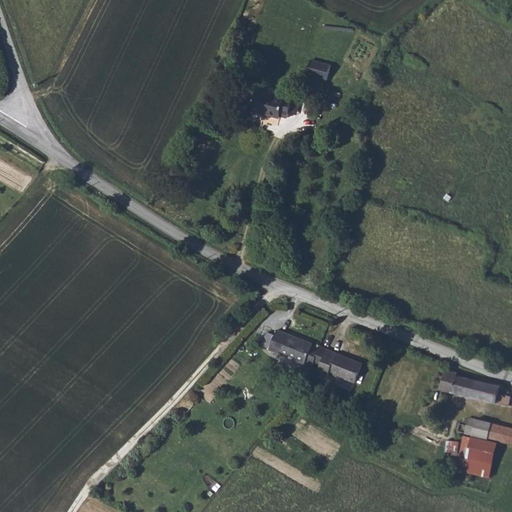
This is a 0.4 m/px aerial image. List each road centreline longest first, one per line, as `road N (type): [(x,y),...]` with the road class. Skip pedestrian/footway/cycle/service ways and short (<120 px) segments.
road 1 (unclassified): [(511,383),(278,287),(29,137)]
road 2 (track): [(278,287),(72,511)]
road 3 (unclassified): [(29,137),(0,18)]
